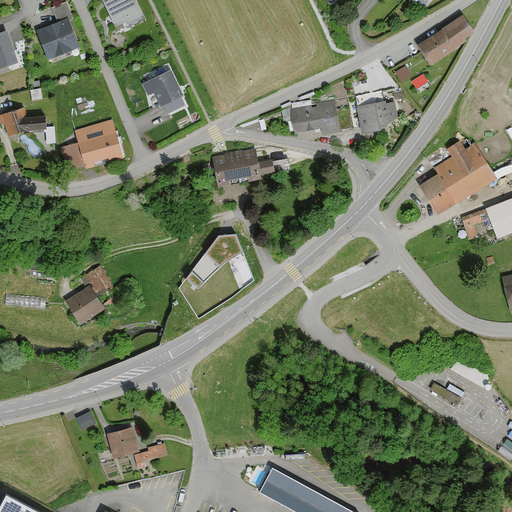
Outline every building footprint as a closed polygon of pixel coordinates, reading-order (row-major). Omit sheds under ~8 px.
[(101,0),(99,1),(113,29),(125,23),(128,28),(143,21),(132,0),(101,0)] [(71,20),(64,2),(49,8),(56,24),(35,32),(47,61),(77,49),(67,22),(71,20)] [(476,37),(465,20),(420,52),(432,68),(476,37)] [(5,33),(0,34),(0,74),(7,72),(5,66),(15,62),(5,33)] [(169,62),(150,71),(152,75),(171,66),(169,62)] [(181,96),(169,71),(141,85),(146,96),(150,94),(155,103),(158,102),(160,107),(162,106),(166,114),(183,106),(179,98),(181,96)] [(40,100),(39,89),(29,91),(30,101),(40,100)] [(394,97),(357,105),(362,129),(380,125),(397,114),(394,97)] [(334,101),(291,108),(295,130),(322,125),(323,132),(338,129),(334,101)] [(45,116),(25,117),(22,107),(0,114),(0,115),(0,125),(3,124),(6,136),(23,131),(42,130),(42,133),(45,133),(45,144),(54,144),(54,128),(45,128),(45,116)] [(122,159),(111,121),(73,132),(76,143),(59,147),(66,170),(84,165),(85,170),(122,159)] [(452,155),(436,165),(439,171),(419,184),(436,210),(496,173),(477,142),(466,148),(460,138),(447,146),(452,155)] [(259,149),(216,159),(223,188),(264,179),(263,173),(275,170),(272,154),(261,157),(259,149)] [(511,202),(462,220),(465,230),(487,222),(495,244),(511,238),(511,202)] [(243,250),(237,232),(220,233),(187,276),(200,286),(226,260),(243,250)] [(78,281),(83,289),(64,301),(79,325),(103,309),(98,302),(113,292),(98,268),(78,281)] [(511,271),(503,274),(511,312),(511,271)] [(458,354),(449,370),(483,388),(489,375),(484,372),(486,369),(458,354)] [(457,398),(431,384),(428,390),(454,405),(457,398)] [(91,411),(77,417),(82,430),(96,424),(91,411)] [(136,451),(130,427),(106,434),(112,457),(136,451)] [(164,454),(161,444),(147,448),(148,452),(133,456),(137,469),(151,465),(149,459),(164,454)] [(353,511),(271,467),(257,492),(294,511),(353,511)] [(0,511),(46,511),(6,491),(0,501),(0,511)]
